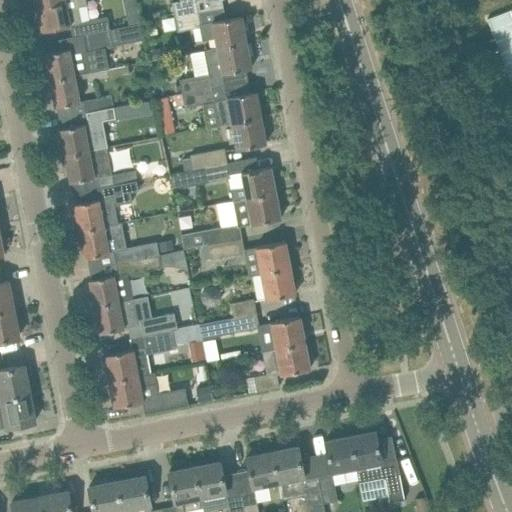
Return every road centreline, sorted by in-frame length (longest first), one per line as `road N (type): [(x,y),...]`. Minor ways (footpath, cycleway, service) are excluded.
road 1 (residential): [(351,392),(274,0)]
road 2 (tertiary): [(457,369),(338,0)]
road 3 (residential): [(81,446),(21,157)]
road 4 (residential): [(351,392),(81,446)]
road 5 (tertiary): [(507,511),(457,369)]
road 6 (residential): [(21,157),(0,38)]
